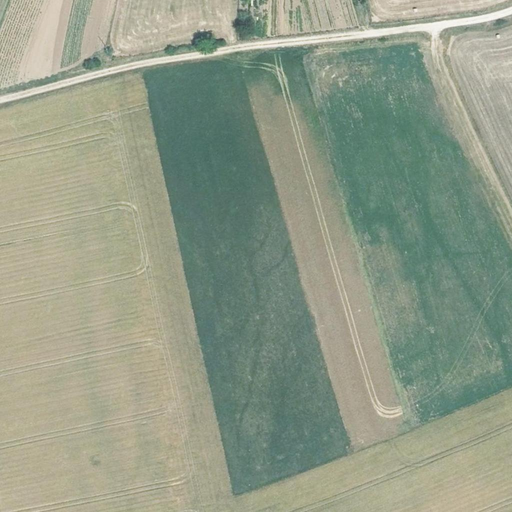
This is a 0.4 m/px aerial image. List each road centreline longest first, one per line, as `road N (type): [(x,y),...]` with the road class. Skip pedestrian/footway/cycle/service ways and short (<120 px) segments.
road 1 (track): [(0,100),(134,65),(511,10)]
road 2 (track): [(511,209),(431,27)]
